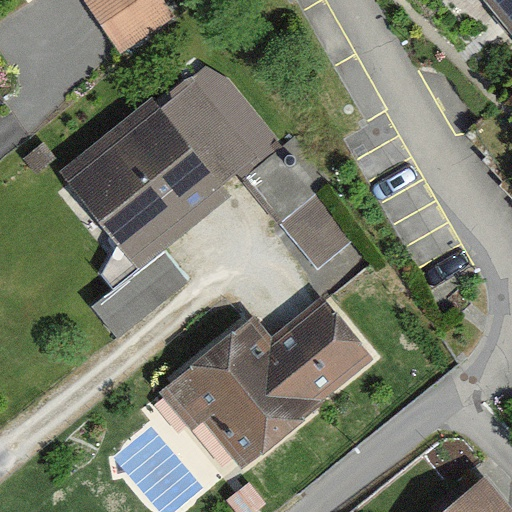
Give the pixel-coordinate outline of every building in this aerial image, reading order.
[(167,0),(89,0),(123,49),(176,14),(167,0)] [(169,117),(76,190),(136,267),(230,194),(169,117)] [(252,185),(286,225),(329,188),(296,149),(252,185)] [(386,370),(337,312),(279,360),(252,328),(181,388),(257,479),(386,370)] [(501,511),(487,495),(466,511),(501,511)]
